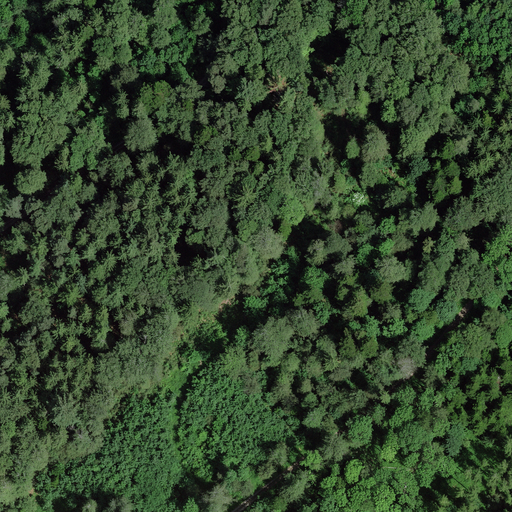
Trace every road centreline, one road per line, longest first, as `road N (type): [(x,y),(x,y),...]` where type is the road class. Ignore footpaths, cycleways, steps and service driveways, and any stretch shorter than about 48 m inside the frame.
road 1 (track): [(182,511),(397,365),(511,229)]
road 2 (track): [(271,0),(176,104),(0,228)]
